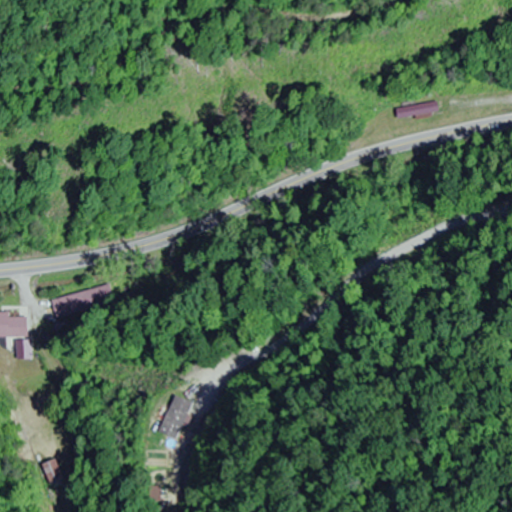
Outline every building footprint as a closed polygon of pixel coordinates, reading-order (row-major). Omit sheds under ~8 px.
[(394,110),(397,122),(439,112),(436,101),(394,110)] [(80,315),(78,297),(55,298),(56,317),(80,315)] [(0,314),(0,337),(28,337),(28,314),(0,314)] [(33,359),(33,339),(17,339),(17,359),(33,359)] [(197,402),(178,394),(161,430),(179,439),(197,402)] [(43,463),(49,485),(63,482),(57,460),(43,463)]
